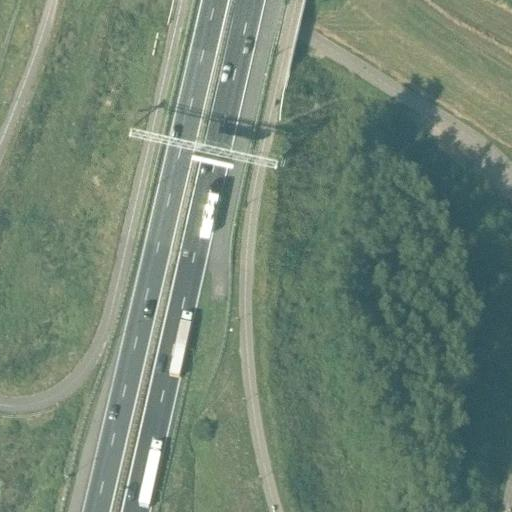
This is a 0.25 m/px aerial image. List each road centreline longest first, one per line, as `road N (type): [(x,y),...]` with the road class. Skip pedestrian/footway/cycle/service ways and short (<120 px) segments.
road 1 (motorway): [(215,0),(95,511)]
road 2 (motorway): [(136,511),(252,0)]
